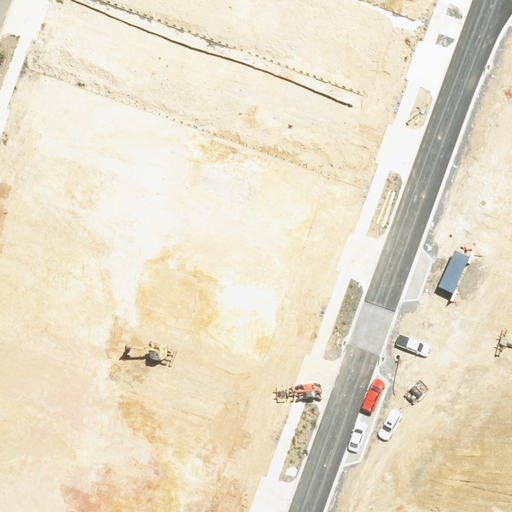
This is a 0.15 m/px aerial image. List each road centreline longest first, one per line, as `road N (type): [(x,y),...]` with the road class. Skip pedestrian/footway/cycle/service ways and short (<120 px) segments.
road 1 (residential): [(310,511),(451,120)]
road 2 (residential): [(451,120),(495,0)]
